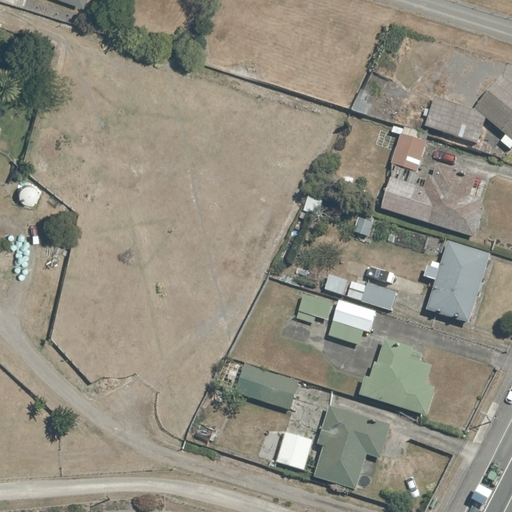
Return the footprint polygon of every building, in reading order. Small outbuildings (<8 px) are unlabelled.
[(25,0),(0,0),(0,1),(22,9),(25,0)] [(477,112),(486,121),(506,136),(501,142),(510,151),(511,148),(511,85),(504,79),(477,112)] [(375,96),(358,91),(352,113),(369,118),(375,96)] [(430,129),(478,145),(486,121),(477,112),(436,99),(426,128),(430,129)] [(401,138),(390,181),(381,210),(476,240),(493,185),(433,167),(429,181),(418,178),(426,144),(419,143),(421,133),(397,127),(395,136),(401,138)] [(43,193),(26,178),(12,193),(29,209),(43,193)] [(378,224),(357,219),(353,234),(374,239),(378,224)] [(491,257),(445,243),(424,312),(470,326),(491,257)] [(347,261),(341,279),(332,275),(326,294),(344,300),(351,282),(360,285),(366,268),(347,261)] [(406,278),(381,270),(378,281),(403,289),(406,278)] [(396,292),(369,284),(363,305),(390,313),(396,292)] [(365,333),(369,335),(377,315),(340,302),(338,306),(304,295),(296,319),(314,325),(316,319),(332,324),(328,336),(360,347),(365,333)] [(385,340),(372,378),(366,376),(359,395),(365,397),(427,419),(437,391),(426,387),(428,383),(436,358),(385,340)] [(301,382),(246,366),(237,395),(292,412),(301,382)] [(393,426),(332,411),(314,480),(359,492),(368,457),(384,461),(393,426)] [(313,442),(285,434),(277,465),(305,472),(313,442)]
